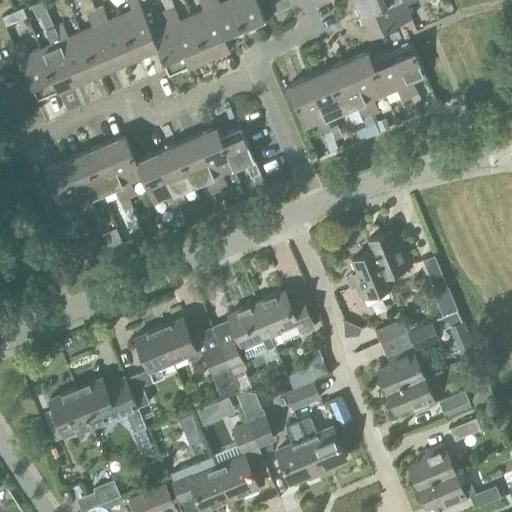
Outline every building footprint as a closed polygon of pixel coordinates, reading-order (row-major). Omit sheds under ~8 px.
[(100,0),(91,0),(95,9),(101,22),(118,63),(138,54),(121,14),(109,19),(103,6),(100,0)] [(151,31),(152,30),(141,5),(142,5),(139,0),(128,0),(132,9),(121,14),(138,54),(157,46),(151,31)] [(209,56),(192,14),(180,19),(174,5),(172,0),(168,0),(163,2),(166,8),(188,64),(209,56)] [(229,47),(226,38),(223,32),(209,0),(199,0),(203,9),(192,14),(209,56),(229,47)] [(219,0),(209,0),(223,32),(226,38),(245,30),(233,0),(226,0),(220,3),(219,0)] [(233,0),(245,30),(266,21),(257,0),(233,0)] [(355,0),(361,13),(391,0),(355,0)] [(391,0),(361,13),(370,34),(411,16),(405,3),(413,0),(391,0)] [(169,72),(188,64),(166,8),(158,12),(163,26),(152,30),(151,31),(157,46),(162,58),(169,72)] [(95,9),(87,13),(92,26),(80,30),(98,71),(118,63),(101,22),(95,9)] [(63,22),(55,25),(60,39),(78,80),(98,71),(80,30),(69,35),(63,22)] [(52,42),(40,47),(58,89),(78,80),(60,39),(55,25),(46,29),(52,42)] [(23,39),(14,43),(38,97),(58,89),(40,47),(29,52),(23,39)] [(391,51),(411,97),(419,94),(413,79),(425,74),(414,47),(414,48),(412,42),(391,51)] [(374,65),(372,59),(368,51),(348,59),(371,114),(379,111),(374,96),(385,91),(374,65)] [(403,101),(411,97),(391,51),(372,59),(374,65),(385,91),(397,86),(403,101)] [(327,68),(345,109),(357,104),(363,118),(371,114),(348,59),(327,68)] [(325,117),(331,131),(340,128),(334,114),(345,109),(327,68),(307,76),(325,117)] [(287,85),(305,126),(317,121),(323,135),(331,131),(325,117),(307,76),(287,85)] [(385,115),(354,129),(358,138),(389,125),(385,115)] [(220,134),(217,126),(196,134),(220,189),(228,186),(222,172),(234,167),(220,134)] [(220,134),(234,167),(245,162),(251,175),(260,171),(241,126),(220,134)] [(140,167),(137,160),(125,134),(105,142),(128,197),(137,194),(130,179),(141,174),(139,167),(140,167)] [(211,193),(220,189),(196,134),(176,143),(194,184),(206,179),(211,193)] [(120,201),(128,197),(105,142),(85,151),(102,191),(114,186),(120,201)] [(182,189),(194,184),(176,143),(156,152),(180,207),(188,203),(182,189)] [(90,196),(102,191),(85,151),(65,159),(88,214),(97,210),(90,196)] [(172,210),(180,207),(156,152),(137,160),(140,167),(139,167),(141,174),(153,201),(166,196),(172,210)] [(35,183),(48,213),(62,207),(62,208),(74,203),(80,218),(88,214),(65,159),(45,168),(49,177),(35,183)] [(0,271),(7,269),(0,252),(0,244),(15,239),(18,238),(10,219),(6,221),(0,223),(0,271)] [(375,248),(385,274),(412,263),(402,240),(397,241),(391,229),(369,238),(373,249),(375,248)] [(375,248),(373,249),(352,258),(357,271),(352,273),(362,297),(390,285),(375,248)] [(435,253),(423,258),(436,290),(448,285),(435,253)] [(257,300),(270,331),(295,321),(300,333),(316,327),(303,297),(290,302),(284,289),(257,300)] [(332,299),(338,317),(349,313),(343,295),(332,299)] [(231,316),(212,324),(237,385),(239,384),(234,372),(246,366),(236,340),(240,338),(248,356),(276,345),(270,331),(257,300),(229,312),(231,316)] [(237,385),(212,324),(191,333),(183,315),(159,325),(173,358),(187,353),(189,359),(204,353),(220,392),(237,385)] [(407,328),(402,317),(375,328),(380,340),(407,328)] [(387,389),(423,374),(414,350),(439,340),(432,322),(381,342),(389,362),(378,367),(387,389)] [(160,364),(173,358),(159,325),(134,335),(148,367),(126,376),(126,378),(128,382),(139,409),(146,425),(158,421),(149,401),(142,384),(165,375),(160,364)] [(423,374),(387,389),(396,411),(409,406),(411,411),(435,401),(423,374)] [(101,375),(75,386),(91,423),(116,413),(118,418),(139,409),(128,382),(107,390),(101,375)] [(321,396),(314,378),(286,390),(293,408),(321,396)] [(91,423),(75,386),(50,397),(54,408),(45,412),(56,438),(91,423)] [(466,390),(440,401),(445,413),(471,402),(466,390)] [(210,403),(197,408),(204,424),(216,418),(210,403)] [(298,419),(318,468),(346,456),(333,425),(318,431),(310,414),(298,419)] [(264,416),(249,422),(258,443),(273,437),(264,416)] [(482,416),(451,429),(456,440),(487,427),(482,416)] [(290,479),(318,468),(298,419),(284,424),(292,442),(277,448),(290,479)] [(245,453),(217,464),(230,496),(258,484),(253,473),(268,467),(258,443),(249,422),(234,428),(245,453)] [(418,485),(455,469),(443,442),(420,451),(422,457),(409,462),(418,485)] [(213,454),(169,472),(181,501),(197,494),(203,507),(230,496),(217,464),(213,454)] [(470,495),(474,506),(501,495),(496,484),(476,492),(471,482),(462,486),(455,469),(418,485),(427,506),(441,501),(443,506),(470,495)] [(100,502),(121,494),(114,478),(93,486),(100,502)] [(166,483),(130,498),(135,511),(153,511),(175,503),(166,483)]
